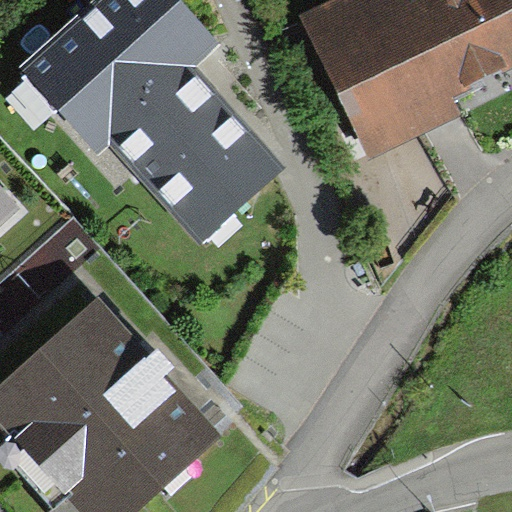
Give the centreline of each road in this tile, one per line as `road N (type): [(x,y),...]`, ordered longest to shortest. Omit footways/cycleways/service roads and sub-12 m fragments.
road 1 (residential): [(303,511),(310,458),(459,222),(511,178)]
road 2 (tertiary): [(340,511),(511,464)]
